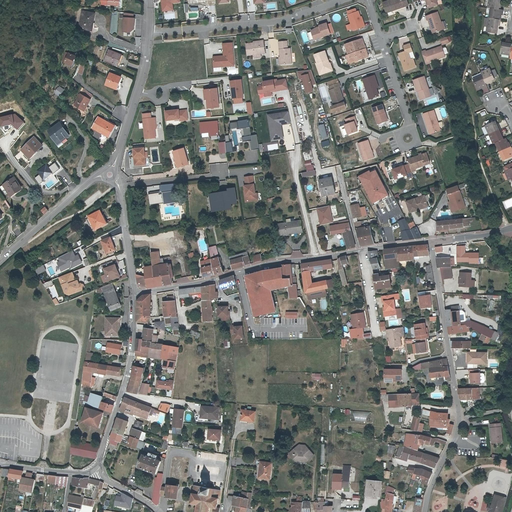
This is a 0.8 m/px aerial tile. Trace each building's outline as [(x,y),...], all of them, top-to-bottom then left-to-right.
[(162,0),(164,12),(175,11),(175,4),(182,3),(181,0),(162,0)] [(387,0),(383,2),(386,12),(404,6),(404,4),(408,3),(406,0),(387,0)] [(498,0),(488,0),(487,7),(491,7),(499,8),(500,3),(499,3),(498,0)] [(352,30),(364,25),(362,19),(361,19),(359,14),(358,10),(356,11),(355,7),(346,10),(348,14),(347,14),(350,23),(352,28),(352,30)] [(499,8),(491,7),(489,17),(500,19),(500,14),(501,14),(502,9),(499,8)] [(443,28),(441,21),(438,11),(425,15),(427,19),(428,18),(433,32),(438,30),(443,28)] [(92,23),(93,14),(81,13),(79,28),(90,30),(91,23),(92,23)] [(130,32),(133,29),(134,19),(132,19),(133,14),(124,14),(123,31),(130,32)] [(488,18),(487,26),(487,27),(497,28),(498,23),(499,23),(500,19),(489,17),(488,17),(488,18)] [(311,30),(313,39),(330,33),(326,22),(319,25),(319,26),(316,27),(311,30)] [(447,35),(440,38),(442,43),(449,41),(447,35)] [(348,54),(346,54),(349,62),(368,56),(361,38),(344,44),(348,54)] [(511,45),(511,41),(507,40),(507,42),(502,41),(500,51),(510,53),(511,45)] [(258,43),(252,43),(245,45),(246,56),(253,55),(257,54),(259,54),(264,54),(262,41),(258,42),(258,43)] [(233,42),(222,43),(223,55),(212,56),(212,67),(235,66),(233,42)] [(286,50),(286,42),(278,43),(279,65),(290,64),(289,49),(286,50)] [(410,43),(404,45),(406,50),(399,53),(405,70),(416,66),(413,58),(411,58),(408,52),(412,50),(410,43)] [(424,57),(426,63),(430,62),(429,61),(445,55),(444,53),(442,47),(442,45),(426,51),(425,50),(422,51),(424,57)] [(323,70),(327,71),(330,70),(329,66),(331,65),(330,62),(328,62),(327,59),(328,59),(324,50),(314,54),(317,63),(318,62),(321,70),(323,70)] [(109,53),(105,64),(114,67),(117,68),(121,57),(109,53)] [(65,62),(73,67),(78,59),(70,54),(65,62)] [(317,63),(316,63),(320,74),(327,71),(323,70),(321,70),(318,62),(317,63)] [(480,71),(485,82),(489,80),(489,79),(493,77),(489,67),(479,71),(480,71)] [(311,69),(296,71),(298,79),(301,79),(306,93),(313,92),(312,86),(317,84),(311,69)] [(486,86),(485,82),(480,71),(472,75),(473,78),(472,79),(477,89),(481,86),(482,88),(486,86)] [(66,73),(63,77),(70,82),(73,78),(66,73)] [(375,83),(376,82),(374,75),(362,79),(369,98),(379,95),(376,87),(375,83)] [(419,90),(422,98),(431,95),(424,75),(413,79),(417,90),(418,90),(419,90)] [(110,77),(106,88),(116,93),(120,80),(110,77)] [(240,78),(229,80),(231,97),(233,97),(241,96),(242,96),(240,78)] [(258,94),(287,89),(285,79),(276,81),(276,79),(262,82),(263,86),(257,87),(258,94)] [(329,89),(332,100),(329,101),(331,106),(334,105),(343,102),(341,96),(342,95),(339,86),(341,86),(339,82),(329,85),(330,89),(329,89)] [(317,85),(322,100),(329,98),(325,83),(317,85)] [(56,94),(62,97),(67,90),(60,86),(56,94)] [(205,98),(206,103),(206,107),(218,106),(216,87),(205,89),(207,98),(205,98)] [(83,91),(80,96),(89,103),(92,98),(83,91)] [(86,106),(87,107),(89,103),(80,96),(73,107),(83,113),(85,110),(85,109),(84,108),(86,106)] [(384,112),(385,112),(382,104),(372,107),(377,123),(386,120),(384,112)] [(87,111),(85,110),(83,113),(73,107),(71,111),(83,119),(87,112),(87,111)] [(167,121),(180,120),(180,122),(188,121),(187,111),(179,112),(179,110),(166,112),(167,121)] [(430,126),(432,133),(441,130),(434,110),(423,113),(428,127),(430,126)] [(290,122),(288,111),(267,114),(270,141),(283,139),(281,124),(290,122)] [(154,123),(155,123),(155,118),(150,118),(150,114),(142,114),(143,119),(144,139),(155,138),(154,130),(154,123)] [(354,121),(356,120),(354,116),(345,119),(347,123),(345,124),(348,134),(357,130),(355,125),(354,121)] [(251,150),(258,149),(256,134),(250,135),(247,120),(237,121),(237,122),(229,123),(229,129),(238,127),(238,129),(242,128),(244,136),(241,137),(242,142),(249,141),(251,150)] [(322,138),(327,136),(323,120),(317,121),(322,138)] [(488,134),(500,129),(497,124),(496,124),(494,120),(484,125),(488,134)] [(90,132),(94,134),(100,138),(107,141),(112,131),(96,121),(90,132)] [(216,121),(199,123),(200,133),(208,132),(208,135),(218,134),(216,121)] [(58,127),(47,136),(55,147),(60,144),(60,145),(60,144),(68,139),(58,127)] [(500,129),(488,134),(492,143),(494,143),(502,139),(500,134),(502,133),(500,129)] [(96,145),(100,138),(94,134),(90,141),(96,145)] [(505,138),(502,139),(494,143),(498,152),(501,151),(508,148),(511,146),(508,141),(507,142),(505,138)] [(364,160),(374,156),(368,139),(358,143),(364,160)] [(33,143),(20,154),(23,158),(27,163),(40,152),(33,143)] [(511,149),(511,146),(508,148),(501,151),(498,152),(502,161),(511,156),(511,152),(511,151),(511,149)] [(141,161),(145,161),(145,157),(144,152),(144,148),(133,149),(134,166),(142,165),(141,161)] [(174,157),(177,167),(188,165),(184,149),(173,152),(174,157)] [(113,157),(114,156),(109,150),(103,156),(108,161),(113,157)] [(305,159),(312,158),(311,150),(304,151),(305,159)] [(419,155),(407,159),(409,163),(412,171),(416,170),(415,168),(430,163),(427,152),(422,154),(419,155)] [(314,175),(312,159),(304,161),(306,171),(301,172),(301,177),(314,175)] [(412,171),(409,163),(392,169),(395,178),(407,174),(408,178),(413,176),(412,171)] [(255,194),(252,176),(244,178),(246,186),(244,186),(246,195),(244,196),(245,202),(254,201),(253,194),(255,194)] [(323,190),(324,196),(335,193),(332,178),(322,180),(323,190)] [(13,180),(0,189),(4,195),(6,194),(9,198),(14,194),(15,195),(21,191),(13,180)] [(182,189),(181,183),(161,185),(162,194),(160,195),(160,193),(149,195),(150,205),(164,203),(163,203),(176,200),(176,202),(179,201),(180,205),(182,205),(183,205),(183,204),(183,203),(182,196),(176,197),(175,191),(182,189)] [(456,185),(455,185),(447,188),(447,189),(451,200),(454,210),(465,207),(460,190),(458,184),(456,185)] [(213,200),(211,201),(213,211),(231,209),(230,204),(236,203),(234,189),(228,190),(228,195),(219,196),(219,194),(212,195),(213,200)] [(418,207),(427,204),(424,195),(406,201),(410,211),(418,209),(418,207)] [(352,204),(350,204),(354,218),(355,222),(357,221),(356,216),(361,215),(358,202),(352,204)] [(316,208),(320,225),(333,222),(329,205),(316,208)] [(97,236),(107,230),(102,223),(104,222),(101,218),(90,224),(97,236)] [(280,235),(287,234),(287,232),(302,230),(301,221),(278,225),(280,235)] [(369,226),(364,227),(362,227),(360,221),(357,221),(355,222),(356,228),(361,246),(375,244),(370,225),(369,226)] [(466,222),(438,224),(438,233),(466,231),(466,222)] [(338,225),(339,233),(343,232),(348,249),(355,248),(349,224),(340,225),(338,225)] [(339,233),(338,225),(337,226),(330,227),(331,234),(339,233)] [(422,238),(419,230),(418,227),(417,228),(412,230),(416,238),(422,238)] [(423,228),(419,230),(422,238),(427,237),(423,228)] [(15,230),(10,234),(14,240),(19,236),(15,230)] [(416,238),(412,230),(405,233),(405,240),(406,240),(416,238)] [(149,244),(150,246),(150,251),(151,252),(158,251),(168,250),(166,241),(153,243),(149,244)] [(108,258),(118,254),(114,242),(104,246),(108,258)] [(210,255),(217,254),(216,245),(208,247),(210,255)] [(413,246),(414,256),(430,254),(428,245),(413,246)] [(397,249),(399,261),(415,258),(414,256),(413,246),(409,247),(400,248),(397,249)] [(388,269),(400,267),(399,261),(397,249),(385,250),(388,269)] [(152,260),(159,259),(158,251),(151,252),(152,260)] [(370,254),(371,260),(371,261),(374,269),(381,268),(377,259),(379,259),(378,251),(369,252),(370,254)] [(229,256),(232,270),(250,264),(246,252),(229,256)] [(211,259),(215,275),(223,272),(219,257),(211,259)] [(345,274),(343,265),(341,258),(338,259),(343,285),(348,284),(345,274)] [(215,275),(211,259),(201,261),(202,268),(201,268),(203,278),(215,275)] [(302,273),(310,271),(332,268),(331,260),(301,264),(302,273)] [(150,267),(144,268),(145,277),(146,283),(155,282),(154,273),(153,266),(152,264),(150,265),(150,267)] [(162,278),(162,281),(163,285),(165,284),(171,283),(170,278),(168,264),(161,265),(160,265),(161,272),(162,278)] [(288,286),(289,298),(297,298),(300,297),(300,291),(297,291),(296,277),(294,277),(294,264),(281,265),(282,267),(282,271),(282,279),(289,279),(289,286),(288,286)] [(115,268),(114,265),(102,268),(103,271),(106,270),(108,277),(103,279),(105,285),(110,284),(121,280),(117,268),(115,268)] [(425,273),(432,272),(431,265),(424,266),(425,273)] [(276,312),(271,291),(288,286),(289,286),(289,279),(282,279),(282,271),(282,267),(274,269),(262,271),(245,276),(254,317),(276,312)] [(451,277),(450,270),(441,271),(442,278),(451,277)] [(302,273),(303,285),(311,284),(310,271),(302,273)] [(154,273),(155,282),(162,281),(162,278),(161,272),(154,273)] [(432,272),(425,273),(426,280),(434,280),(432,272)] [(467,283),(475,284),(475,281),(472,281),(472,273),(461,273),(460,282),(467,283)] [(146,283),(145,277),(135,274),(136,282),(147,287),(146,283)] [(388,279),(387,277),(379,278),(379,274),(374,274),(375,286),(388,285),(389,282),(388,279)] [(72,275),(60,279),(65,295),(74,292),(75,295),(84,293),(85,290),(84,288),(82,287),(80,287),(78,288),(77,284),(75,284),(72,275)] [(390,276),(387,277),(388,279),(389,282),(388,285),(375,286),(376,289),(391,287),(390,276)] [(236,285),(234,277),(219,281),(220,283),(221,288),(236,285)] [(303,285),(305,293),(307,293),(325,289),(327,289),(326,281),(311,284),(303,285)] [(48,288),(52,297),(57,295),(54,285),(48,288)] [(204,293),(204,301),(211,301),(211,299),(210,286),(197,288),(189,288),(182,290),(182,296),(190,296),(190,293),(204,293)] [(99,291),(97,292),(97,294),(106,296),(112,315),(122,311),(115,291),(114,291),(113,287),(99,291)] [(325,289),(307,293),(309,300),(326,296),(325,289)] [(146,322),(153,295),(144,296),(141,297),(138,300),(136,308),(134,319),(146,322)] [(385,307),(387,317),(397,315),(396,310),(394,300),(394,295),(382,297),(383,302),(385,302),(385,307)] [(176,302),(176,296),(169,297),(169,302),(165,302),(166,315),(176,316),(177,316),(176,302)] [(211,307),(211,301),(204,301),(204,321),(212,322),(212,315),(212,307),(211,307)] [(459,305),(451,306),(451,308),(453,326),(467,326),(470,328),(482,334),(490,338),(491,338),(493,333),(470,321),(461,321),(459,305)] [(221,322),(228,322),(228,317),(227,317),(227,308),(217,308),(217,317),(221,317),(221,322)] [(451,308),(445,309),(449,334),(470,331),(470,328),(467,326),(453,326),(451,308)] [(363,313),(351,315),(353,329),(352,329),(353,334),(360,333),(359,328),(366,327),(363,313)] [(107,337),(121,337),(121,319),(107,320),(107,337)] [(321,331),(323,330),(317,319),(314,321),(321,331)] [(426,334),(425,328),(425,323),(414,325),(416,340),(417,340),(426,338),(428,338),(428,334),(426,334)] [(233,326),(229,327),(229,335),(234,335),(234,340),(242,339),(241,327),(237,328),(233,328),(233,326)] [(143,339),(151,340),(155,341),(156,335),(154,334),(152,334),(153,328),(147,328),(144,327),(143,339)] [(188,334),(198,338),(200,333),(190,329),(188,334)] [(388,335),(389,341),(390,348),(401,347),(400,337),(400,336),(399,329),(386,331),(387,335),(388,335)] [(488,342),(490,338),(482,334),(480,339),(488,342)] [(426,338),(417,340),(417,344),(416,344),(417,354),(428,352),(427,346),(425,347),(425,343),(426,343),(426,338)] [(148,358),(149,353),(150,349),(151,341),(151,340),(143,339),(141,351),(137,350),(136,355),(137,356),(148,358)] [(162,343),(151,341),(150,349),(149,353),(155,353),(154,358),(155,359),(160,359),(161,351),(162,343)] [(168,352),(165,367),(174,368),(178,346),(162,343),(161,351),(168,352)] [(121,351),(122,346),(108,344),(107,353),(124,355),(124,351),(121,351)] [(476,352),(470,352),(467,352),(467,363),(477,363),(487,363),(487,352),(476,352)] [(447,359),(446,359),(429,362),(430,377),(444,376),(445,380),(449,379),(450,379),(447,359)] [(121,368),(86,364),(84,371),(93,373),(107,375),(107,374),(119,376),(121,368)] [(132,367),(128,391),(138,394),(143,369),(141,368),(140,369),(132,367)] [(471,373),(471,378),(471,382),(480,382),(480,373),(480,372),(478,372),(478,368),(473,369),(469,369),(469,373),(471,373)] [(394,380),(398,381),(401,381),(402,370),(384,370),(384,380),(394,380)] [(93,373),(84,371),(83,380),(83,382),(91,383),(93,373)] [(155,389),(173,389),(173,380),(155,380),(155,389)] [(108,381),(104,391),(110,392),(113,383),(108,381)] [(152,386),(142,383),(141,388),(146,390),(145,395),(150,396),(152,386)] [(483,388),(483,387),(479,387),(479,388),(458,389),(460,399),(461,399),(461,402),(462,402),(466,402),(467,401),(467,399),(481,398),(480,393),(483,393),(483,392),(483,388)] [(419,405),(419,394),(389,395),(389,407),(411,407),(411,405),(419,405)] [(102,403),(104,398),(94,395),(91,407),(95,408),(99,409),(100,409),(102,403)] [(138,403),(125,398),(121,411),(134,416),(134,414),(135,411),(138,403)] [(101,409),(112,412),(115,406),(103,403),(101,409)] [(138,403),(135,411),(149,416),(150,412),(153,413),(154,409),(138,403)] [(161,403),(158,410),(168,413),(170,405),(166,403),(161,403)] [(219,407),(201,405),(200,415),(208,416),(208,417),(218,418),(219,407)] [(99,409),(95,408),(94,410),(87,408),(83,423),(100,427),(104,413),(98,412),(99,409)] [(176,430),(175,433),(181,433),(184,409),(176,408),(176,415),(173,414),(172,426),(178,427),(178,428),(176,428),(176,430)] [(247,419),(247,421),(253,422),(254,412),(242,410),(240,418),(247,419)] [(371,422),(371,411),(350,411),(350,421),(371,422)] [(437,413),(431,412),(430,425),(450,427),(449,429),(448,433),(450,434),(452,426),(450,425),(450,420),(448,420),(448,414),(437,414),(437,413)] [(114,431),(124,435),(129,422),(118,418),(114,431)] [(141,431),(143,423),(136,420),(134,428),(141,431)] [(491,433),(493,433),(493,442),(502,441),(501,423),(491,424),(491,433)] [(140,438),(142,431),(141,431),(134,428),(131,435),(140,438)] [(221,429),(208,428),(208,438),(213,438),(212,440),(215,440),(215,439),(220,439),(221,429)] [(111,439),(119,441),(121,443),(124,435),(114,431),(111,439)] [(409,448),(413,434),(406,434),(404,446),(409,448)] [(413,434),(409,448),(417,450),(419,442),(429,445),(431,438),(419,435),(413,434)] [(135,447),(136,448),(139,440),(131,437),(128,445),(135,447)] [(116,451),(119,441),(111,439),(108,448),(116,451)] [(73,442),(71,455),(97,459),(98,455),(101,447),(73,442)] [(395,445),(393,458),(400,460),(404,447),(396,445),(395,445)] [(299,447),(291,455),(298,460),(296,464),(300,467),(304,462),(309,462),(315,457),(306,447),(299,447)] [(421,456),(422,453),(404,447),(400,460),(407,461),(408,458),(419,461),(421,456)] [(155,458),(156,455),(150,453),(149,456),(144,454),(139,467),(156,472),(160,460),(155,458)] [(439,458),(422,453),(421,456),(419,461),(434,467),(439,458)] [(259,469),(258,477),(269,478),(270,462),(259,461),(258,469),(259,469)] [(414,471),(413,473),(423,476),(421,482),(427,484),(432,473),(421,469),(415,468),(414,469),(414,471)] [(23,471),(11,469),(9,477),(9,479),(15,480),(15,478),(22,479),(22,478),(22,477),(23,471)] [(159,496),(160,495),(160,491),(161,486),(161,483),(162,478),(162,474),(157,473),(157,477),(155,477),(152,501),(158,507),(159,496)] [(56,483),(57,475),(49,475),(48,482),(56,483)] [(350,483),(350,475),(343,475),(335,475),(334,490),(343,490),(343,487),(343,483),(350,483)] [(490,476),(487,475),(485,487),(485,488),(500,491),(502,482),(489,479),(490,476)] [(29,478),(26,478),(22,477),(22,478),(22,479),(20,490),(27,491),(34,492),(36,481),(36,480),(31,479),(29,478)] [(89,482),(89,478),(90,477),(84,477),(84,478),(73,477),(72,484),(76,484),(76,486),(88,487),(89,482)] [(369,487),(369,495),(381,496),(382,482),(368,481),(368,487),(369,487)] [(166,487),(165,493),(165,496),(176,497),(178,484),(176,483),(176,485),(167,484),(166,486),(166,487)] [(220,489),(210,487),(209,494),(202,493),(203,486),(193,484),(193,490),(190,503),(197,504),(196,508),(196,510),(195,511),(208,511),(209,506),(213,507),(212,511),(219,511),(220,508),(217,507),(220,489)] [(396,511),(392,511),(394,494),(396,495),(397,489),(388,485),(388,489),(386,502),(382,502),(381,509),(387,509),(387,511),(386,511),(396,511)] [(210,487),(203,486),(202,493),(209,494),(210,487)] [(232,505),(246,507),(249,508),(251,500),(252,493),(246,492),(246,493),(240,492),(239,497),(233,495),(232,505)] [(94,511),(97,500),(70,494),(68,511),(72,511),(73,511),(76,511),(77,510),(81,511),(80,511),(94,511)] [(131,507),(132,496),(120,494),(120,495),(114,495),(113,506),(131,507)] [(501,511),(506,496),(494,494),(492,504),(494,504),(491,511),(501,511)] [(414,511),(421,511),(424,499),(417,498),(414,511)] [(317,511),(332,511),(333,506),(326,506),(325,502),(317,501),(317,509),(317,511)] [(303,508),(303,502),(291,502),(292,509),(291,511),(290,511),(310,511),(310,507),(303,508)]
